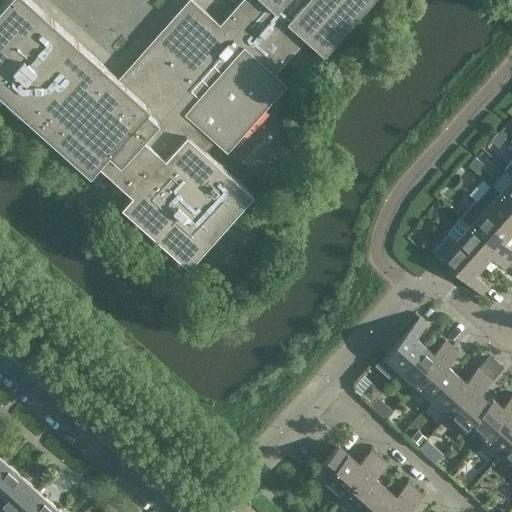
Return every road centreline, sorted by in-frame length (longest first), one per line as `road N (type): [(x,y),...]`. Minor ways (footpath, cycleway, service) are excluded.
road 1 (tertiary): [(179,511),(0,350)]
road 2 (residential): [(496,328),(433,275),(332,387)]
road 3 (residential): [(332,387),(475,511)]
road 4 (residential): [(332,387),(223,511)]
